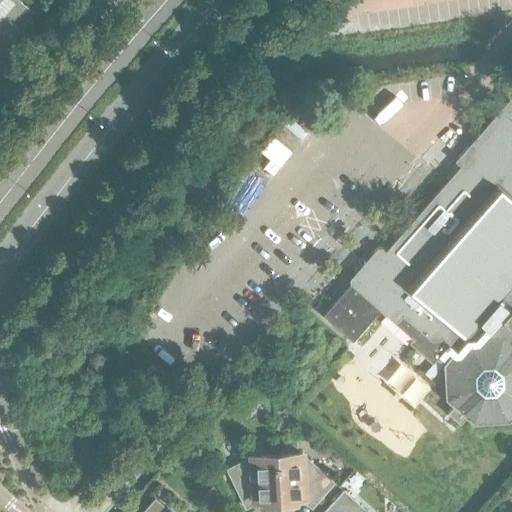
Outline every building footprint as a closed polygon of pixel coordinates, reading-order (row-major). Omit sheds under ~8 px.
[(34,13),(33,12),(18,0),(0,0),(0,26),(6,19),(12,24),(8,28),(15,34),(34,13)] [(350,284),(323,314),(353,340),(380,310),(412,338),(409,342),(433,363),(437,358),(443,364),(446,399),(453,406),(447,412),(460,423),(466,416),(473,423),(509,421),(511,417),(511,101),(509,99),(455,160),(460,165),(423,208),(386,250),(384,248),(382,247),(379,247),(377,247),(374,251),(365,261),(368,264),(350,284)] [(278,378),(285,369),(269,355),(261,364),(278,378)] [(302,452),(276,454),(280,511),(283,511),(285,510),(287,509),(289,508),(291,506),(292,504),(293,501),(295,501),(294,497),(305,497),(314,505),(335,481),(302,452)] [(280,511),(276,454),(251,455),(226,468),(244,505),(254,500),(264,499),(265,503),(266,503),(267,505),(269,507),(271,509),(273,510),(275,511),(278,511),(280,511)] [(369,511),(343,489),(322,511),(369,511)] [(171,511),(155,497),(141,511),(171,511)]
